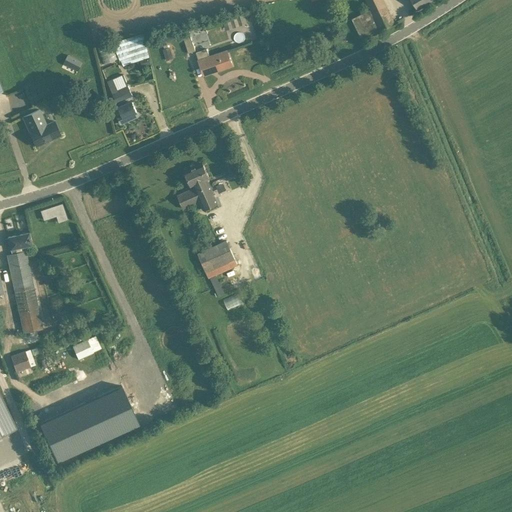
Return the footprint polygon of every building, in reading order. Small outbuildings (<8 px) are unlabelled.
[(395,23),(395,22),(383,0),(365,0),(370,9),(351,19),(361,40),(395,23)] [(411,0),(412,1),(417,9),(432,0),(411,0)] [(182,32),(189,53),(196,51),(191,36),(190,36),(188,30),(182,32)] [(119,65),(150,57),(143,32),(113,40),(119,65)] [(163,49),(166,58),(173,56),(170,47),(163,49)] [(196,52),(199,60),(199,63),(203,72),(214,68),(215,71),(232,65),(229,55),(227,51),(210,56),(207,48),(196,52)] [(64,63),(78,71),(83,62),(68,55),(64,63)] [(137,112),(132,101),(134,99),(133,95),(129,86),(124,74),(109,80),(119,106),(114,108),(117,115),(121,124),(133,118),(131,114),(137,112)] [(47,124),(40,108),(39,108),(37,109),(23,116),(25,122),(27,126),(28,127),(32,137),(36,146),(61,135),(57,125),(55,121),(54,121),(47,124)] [(177,195),(183,209),(199,202),(203,211),(217,205),(206,179),(210,178),(207,172),(203,163),(184,171),(191,186),(194,185),(195,188),(177,195)] [(224,182),(217,185),(220,191),(227,188),(224,182)] [(58,221),(68,219),(64,203),(41,208),(43,218),(57,215),(58,221)] [(26,251),(25,251),(24,245),(31,244),(28,232),(8,237),(8,238),(5,239),(6,246),(10,245),(10,248),(11,248),(13,254),(7,255),(9,265),(23,333),(42,329),(26,251)] [(197,253),(209,278),(238,265),(226,240),(197,253)] [(223,300),(228,309),(241,302),(236,293),(223,300)] [(78,358),(102,347),(96,334),(72,345),(78,358)] [(30,366),(25,351),(10,356),(15,372),(30,367),(30,366)] [(40,423),(57,461),(139,423),(122,386),(40,423)] [(0,396),(0,435),(16,428),(0,396)]
